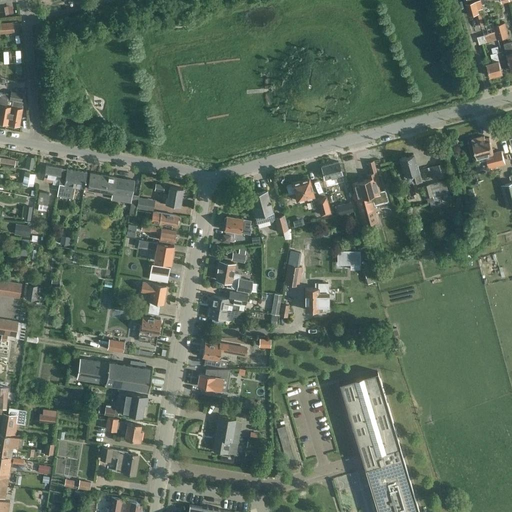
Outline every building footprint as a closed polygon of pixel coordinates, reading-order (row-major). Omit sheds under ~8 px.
[(3,9),(12,8),(12,0),(2,1),(3,9)] [(479,0),(476,0),(465,3),(468,15),(478,12),(477,8),(482,7),(481,4),(479,0)] [(0,23),(0,32),(13,32),(13,22),(0,23)] [(504,22),(494,25),(498,39),(508,36),(504,22)] [(494,31),(484,34),(486,41),(496,39),(494,31)] [(493,53),(490,53),(492,62),(487,63),(490,76),(502,72),(497,52),(499,52),(498,46),(491,48),(493,53)] [(0,121),(19,124),(23,101),(21,100),(22,93),(11,91),(10,94),(8,93),(0,92),(0,121)] [(487,160),(489,159),(491,167),(505,163),(502,153),(494,155),(490,140),(486,141),(484,135),(472,139),(477,158),(486,156),(487,160)] [(422,181),(417,165),(416,166),(413,154),(399,158),(405,176),(413,173),(416,183),(422,181)] [(0,163),(14,166),(15,160),(0,157),(0,163)] [(342,174),(339,161),(322,166),(326,179),(332,177),(333,180),(338,178),(338,175),(342,174)] [(368,179),(352,183),(355,192),(352,193),(353,200),(357,199),(360,212),(363,224),(376,220),(371,202),(374,201),(374,203),(387,200),(387,201),(388,201),(385,189),(384,189),(384,190),(379,191),(377,186),(380,185),(373,161),(368,162),(370,173),(367,174),(368,179)] [(442,161),(430,165),(433,174),(437,173),(438,176),(445,174),(442,161)] [(60,178),(61,167),(46,165),(43,180),(53,182),(53,177),(60,178)] [(87,172),(61,167),(60,178),(57,192),(73,195),(75,186),(84,187),(87,172)] [(89,172),(87,188),(112,192),(112,195),(130,199),(131,195),(134,179),(89,172)] [(313,208),(318,207),(321,215),(329,212),(325,197),(314,200),(307,177),(301,178),(302,180),(292,183),(292,184),(286,186),(288,193),(295,192),(297,200),(310,197),(313,208)] [(511,181),(501,184),(507,208),(511,206),(511,181)] [(429,184),(423,186),(427,202),(429,201),(433,200),(429,184)] [(166,198),(165,203),(180,206),(183,188),(169,185),(168,194),(163,193),(163,198),(166,198)] [(270,222),(275,221),(277,232),(283,230),(288,229),(284,215),(275,217),(267,190),(249,195),(257,223),(269,219),(270,222)] [(47,205),(49,192),(39,191),(37,203),(38,203),(47,205)] [(132,193),(129,213),(135,214),(138,194),(132,193)] [(153,209),(154,200),(138,197),(137,206),(153,209)] [(352,203),(340,206),(342,214),(354,211),(352,203)] [(30,219),(32,207),(25,206),(23,218),(30,219)] [(456,206),(447,209),(448,211),(452,210),(454,217),(458,216),(456,206)] [(153,211),(151,222),(176,226),(178,215),(153,211)] [(224,218),(224,221),(225,223),(224,229),(226,230),(235,231),(240,232),(249,233),(250,228),(249,227),(250,220),(243,218),(226,215),(226,216),(224,218)] [(128,224),(126,236),(134,237),(135,225),(128,224)] [(176,230),(142,224),(141,229),(160,232),(159,239),(174,242),(176,230)] [(23,225),(21,235),(29,236),(31,226),(23,225)] [(288,229),(283,230),(285,238),(291,238),(290,228),(288,229)] [(158,242),(139,239),(137,246),(155,249),(151,278),(167,281),(170,263),(174,245),(158,242)] [(233,252),(231,260),(244,262),(245,254),(246,247),(239,247),(239,253),(233,252)] [(360,252),(338,252),(337,264),(350,264),(350,269),(359,269),(359,264),(360,264),(360,252)] [(218,260),(215,279),(227,281),(226,286),(236,288),(236,289),(250,291),(256,292),(257,283),(252,282),(252,280),(239,277),(240,273),(233,272),(235,263),(218,260)] [(284,284),(299,286),(302,267),(287,264),(284,284)] [(365,281),(374,278),(371,268),(362,270),(365,281)] [(0,293),(6,295),(8,281),(2,280),(0,289),(0,293)] [(12,296),(15,282),(8,281),(6,295),(12,296)] [(149,301),(147,312),(158,314),(160,303),(163,303),(166,285),(142,281),(141,288),(151,290),(149,301)] [(21,283),(15,282),(12,296),(19,297),(21,283)] [(318,287),(305,287),(305,309),(318,309),(318,308),(328,308),(328,300),(328,289),(328,282),(318,282),(318,287)] [(28,284),(26,298),(35,299),(37,285),(28,284)] [(212,294),(211,305),(238,309),(239,303),(245,304),(247,294),(229,291),(228,297),(212,294)] [(273,293),(271,312),(278,313),(281,294),(273,293)] [(282,302),(280,315),(287,316),(289,303),(282,302)] [(238,310),(238,309),(211,305),(209,316),(224,319),(225,314),(230,315),(230,313),(236,314),(236,310),(238,310)] [(139,330),(140,331),(138,339),(156,342),(157,334),(158,334),(160,319),(142,316),(135,315),(134,321),(141,322),(139,330)] [(9,335),(12,320),(6,319),(3,334),(9,335)] [(16,336),(18,321),(12,320),(9,335),(16,336)] [(123,351),(124,341),(109,338),(107,348),(123,351)] [(260,339),(260,347),(270,347),(270,339),(260,339)] [(202,349),(201,352),(202,354),(202,355),(205,356),(204,363),(219,366),(220,358),(218,358),(220,350),(245,355),(247,347),(219,342),(219,345),(204,342),(203,348),(202,349)] [(64,356),(63,376),(73,377),(74,357),(64,356)] [(108,362),(79,357),(76,377),(105,381),(104,383),(106,383),(111,384),(111,385),(112,385),(112,384),(118,385),(118,386),(119,386),(120,385),(126,386),(126,387),(127,387),(127,386),(133,387),(133,388),(134,388),(140,389),(141,390),(141,389),(147,390),(148,390),(149,388),(148,388),(149,385),(150,383),(149,383),(151,375),(151,373),(152,369),(152,368),(150,367),(150,368),(145,367),(145,366),(144,366),(138,365),(137,364),(137,365),(131,364),(131,363),(130,363),(130,364),(123,363),(124,362),(122,362),(122,363),(116,362),(116,361),(115,361),(115,362),(110,361),(108,360),(108,362)] [(199,373),(197,385),(221,389),(224,368),(205,368),(204,374),(199,373)] [(377,371),(360,376),(361,377),(356,378),(355,377),(339,382),(377,511),(419,511),(400,448),(377,371)] [(124,392),(121,412),(128,413),(141,415),(144,402),(146,402),(147,395),(124,392)] [(2,419),(0,431),(0,432),(15,435),(17,423),(25,424),(27,410),(9,407),(8,413),(3,412),(2,419)] [(113,415),(114,408),(105,407),(104,414),(113,415)] [(39,413),(39,420),(55,422),(55,415),(56,410),(43,409),(42,413),(39,413)] [(213,450),(236,454),(238,441),(232,440),(235,418),(219,416),(213,450)] [(105,429),(116,430),(116,427),(126,429),(125,437),(140,440),(141,431),(139,430),(140,424),(117,420),(117,418),(107,417),(105,429)] [(288,466),(296,464),(285,426),(277,428),(288,466)] [(15,437),(2,435),(0,434),(0,445),(13,447),(16,448),(18,448),(19,438),(15,437)] [(46,452),(53,454),(54,443),(47,442),(46,452)] [(16,448),(13,447),(0,445),(0,455),(11,457),(12,450),(16,451),(16,448)] [(115,470),(123,472),(135,474),(138,454),(127,453),(127,451),(102,446),(100,458),(110,460),(111,455),(118,456),(115,470)] [(24,459),(11,457),(0,455),(0,475),(8,477),(10,462),(23,464),(24,459)] [(49,466),(39,465),(38,472),(48,474),(49,466)] [(338,477),(343,477),(343,484),(356,484),(355,471),(338,471),(338,477)] [(0,484),(7,486),(8,477),(0,475),(0,484)] [(90,482),(80,480),(78,487),(89,489),(90,482)] [(103,511),(105,493),(96,492),(94,510),(103,511)] [(111,496),(108,511),(119,511),(121,503),(122,497),(111,496)] [(126,504),(124,511),(138,511),(141,500),(127,498),(126,504)] [(8,511),(10,501),(4,500),(0,499),(0,511),(5,511),(6,511),(5,511),(8,511)]
